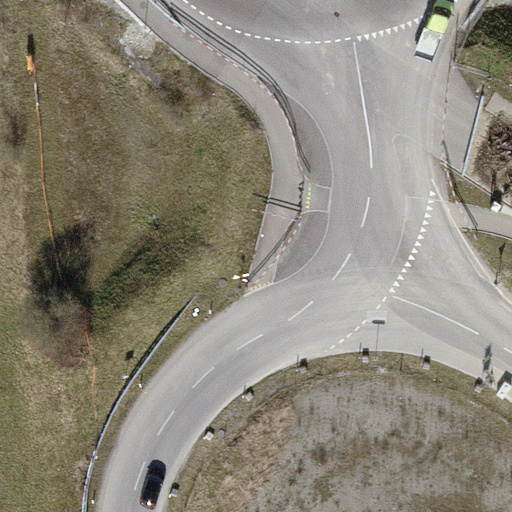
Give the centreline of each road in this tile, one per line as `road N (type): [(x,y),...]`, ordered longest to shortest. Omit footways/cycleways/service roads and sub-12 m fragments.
road 1 (unclassified): [(129,511),(134,484),(180,395),(225,354),(311,304),(339,275),(511,349)]
road 2 (primary): [(511,112),(363,0)]
